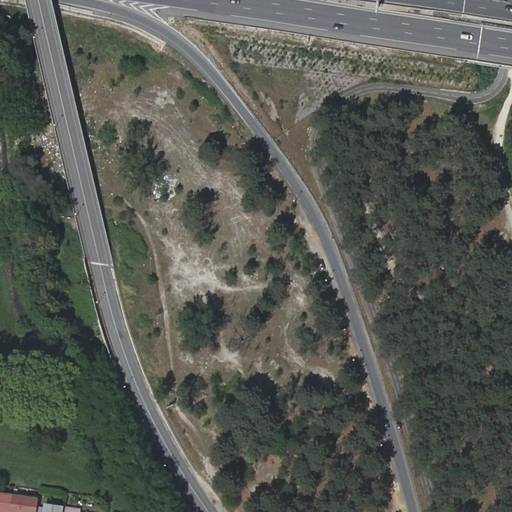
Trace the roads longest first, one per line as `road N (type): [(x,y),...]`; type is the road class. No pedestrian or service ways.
road 1 (motorway): [(77,0),(153,22),(189,48),(307,199),(358,324),(413,511)]
road 2 (secondary): [(211,511),(131,372),(39,0)]
road 3 (motorway): [(212,0),(511,44)]
